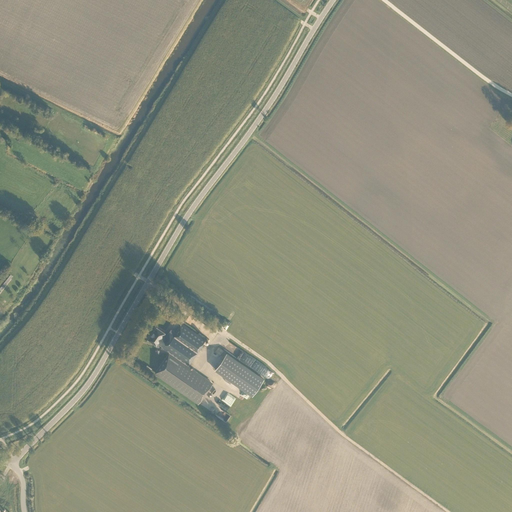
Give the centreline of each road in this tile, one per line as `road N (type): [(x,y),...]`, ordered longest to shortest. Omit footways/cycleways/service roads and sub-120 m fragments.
road 1 (tertiary): [(13,460),(90,380),(186,216),(332,0)]
road 2 (unknown): [(386,0),(505,90)]
